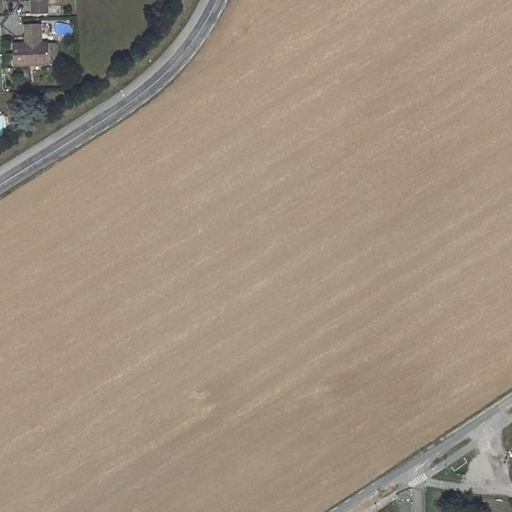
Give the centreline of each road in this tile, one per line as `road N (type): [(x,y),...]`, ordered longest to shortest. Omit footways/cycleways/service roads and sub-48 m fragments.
road 1 (secondary): [(0,182),(168,68),(215,0)]
road 2 (unclassified): [(511,399),(341,511)]
